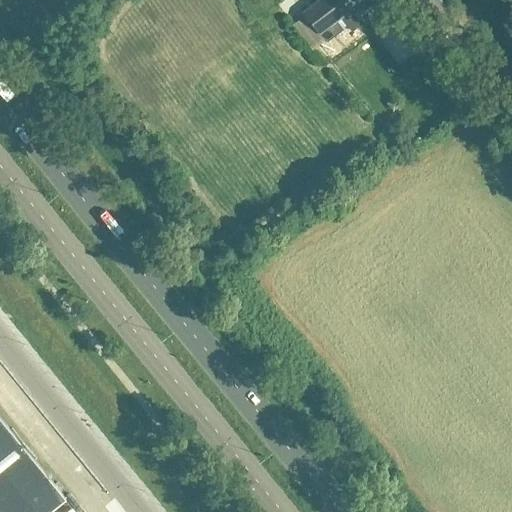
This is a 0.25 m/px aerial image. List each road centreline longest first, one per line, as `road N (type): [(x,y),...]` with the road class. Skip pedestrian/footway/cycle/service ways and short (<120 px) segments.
road 1 (primary): [(344,511),(0,94)]
road 2 (primary): [(0,164),(283,511)]
road 3 (unclassified): [(511,90),(428,0)]
